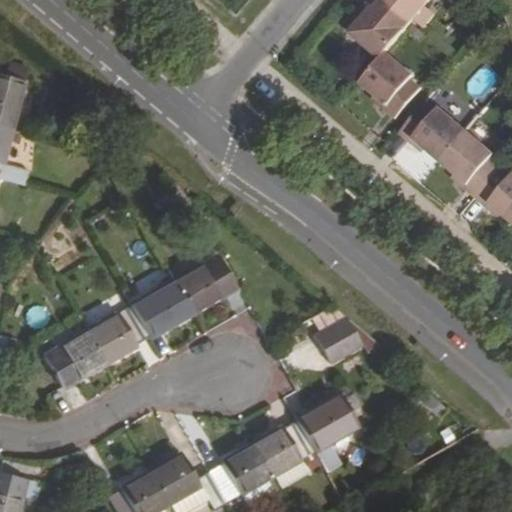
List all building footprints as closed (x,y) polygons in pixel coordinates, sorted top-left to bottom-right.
[(412,24),(383,0),(373,13),(369,10),(348,36),(379,63),(385,55),(412,24)] [(382,0),(383,0),(412,24),(432,0),(382,0)] [(411,78),(385,55),(379,63),(358,87),(373,99),(385,109),(381,113),(392,123),(418,92),(407,83),(411,78)] [(0,75),(0,126),(20,132),(32,84),(0,75)] [(373,99),(370,103),(381,113),(385,109),(373,99)] [(436,114),(425,104),(399,134),(409,144),(414,139),(425,149),(441,161),(465,132),(440,110),(436,114)] [(20,132),(0,126),(0,178),(4,180),(9,165),(10,165),(20,132)] [(493,156),(465,132),(441,161),(456,176),(468,185),(465,190),(476,199),(501,169),(490,159),(493,156)] [(414,139),(409,144),(421,153),(425,149),(414,139)] [(511,177),(501,169),(476,199),(486,208),(490,204),(502,214),(511,222),(511,177)] [(468,185),(456,176),(453,180),(465,190),(468,185)] [(490,204),(486,208),(498,218),(502,214),(490,204)] [(48,247),(59,267),(78,255),(67,236),(48,247)] [(207,262),(175,280),(194,314),(225,296),(224,294),(237,287),(219,256),(207,263),(207,262)] [(148,299),(132,308),(150,338),(163,330),(164,332),(194,314),(175,280),(146,297),(148,299)] [(120,313),(88,332),(106,365),(139,346),(138,344),(150,338),(132,308),(120,314),(120,313)] [(350,314),(315,330),(330,363),(365,347),(350,314)] [(58,350),(45,358),(62,388),(76,381),(77,382),(106,365),(88,332),(57,348),(58,350)] [(339,394),(295,418),(295,420),(313,450),(314,452),(329,444),(358,427),(339,394)] [(283,426),(252,444),(271,477),(274,476),(299,461),(302,460),(300,458),(313,450),(295,420),(283,427),(283,426)] [(222,464),(209,471),(226,501),(241,493),(241,494),(271,477),(252,444),(222,462),(222,464)] [(341,465),(329,444),(315,451),(327,472),(341,465)] [(181,453),(150,472),(169,503),(199,485),(207,499),(213,508),(226,501),(209,471),(195,478),(181,453)] [(281,488),(306,474),(299,461),(274,476),(281,488)] [(121,491),(109,498),(116,511),(153,511),(169,503),(150,472),(120,489),(121,491)] [(0,511),(19,511),(24,498),(36,501),(40,487),(0,476),(0,511)] [(275,492),(267,479),(242,494),(250,508),(275,492)] [(169,503),(173,511),(184,511),(207,499),(199,485),(169,503)]
